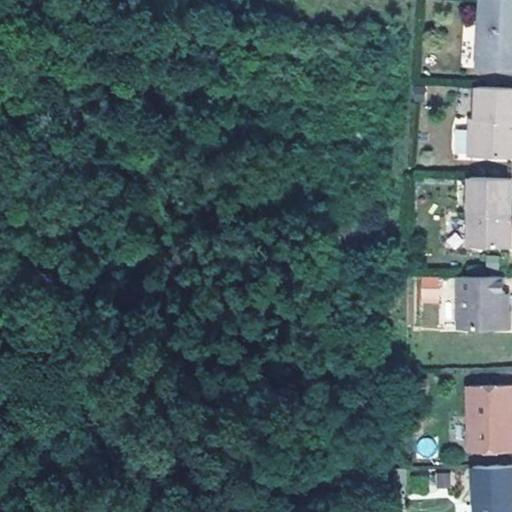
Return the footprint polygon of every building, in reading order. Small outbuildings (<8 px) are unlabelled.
[(511,41),(511,0),(503,0),(475,0),(468,71),(511,75),(511,51),(510,51),(511,41)] [(511,123),(511,90),(470,88),(469,122),(464,122),(463,161),(504,163),(506,124),(511,123)] [(504,252),(507,181),(464,180),(462,252),(504,252)] [(496,294),(497,278),(453,278),(452,331),(502,331),(503,309),(496,308),(496,294)] [(429,283),(414,283),(414,301),(429,301),(429,283)] [(500,422),(507,423),(508,387),(460,388),(459,455),(501,454),(500,422)] [(511,501),(511,500),(510,467),(465,469),(466,511),(506,511),(506,501),(511,501)]
